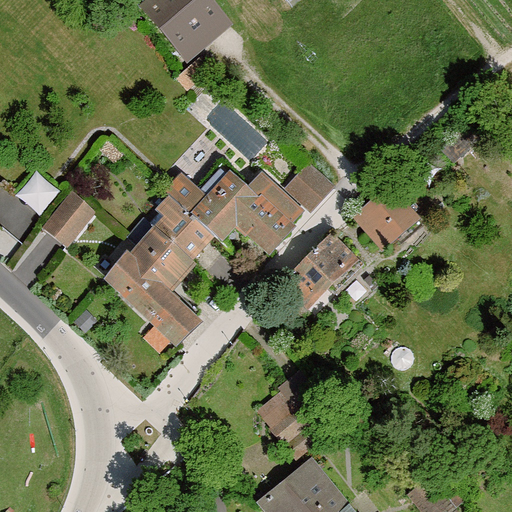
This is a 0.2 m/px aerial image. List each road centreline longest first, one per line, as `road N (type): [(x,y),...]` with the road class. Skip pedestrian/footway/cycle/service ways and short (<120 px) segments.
road 1 (residential): [(0,286),(60,343),(87,384),(101,468),(86,511)]
road 2 (track): [(370,178),(511,57)]
